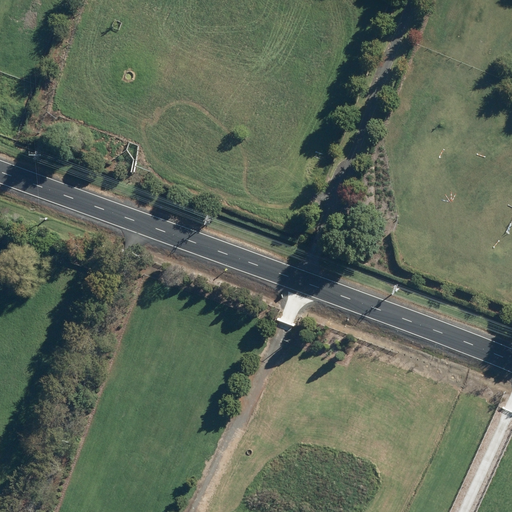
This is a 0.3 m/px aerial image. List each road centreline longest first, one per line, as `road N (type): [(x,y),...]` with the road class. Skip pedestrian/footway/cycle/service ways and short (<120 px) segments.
road 1 (tertiary): [(511,356),(0,168)]
road 2 (unknown): [(299,278),(188,511)]
